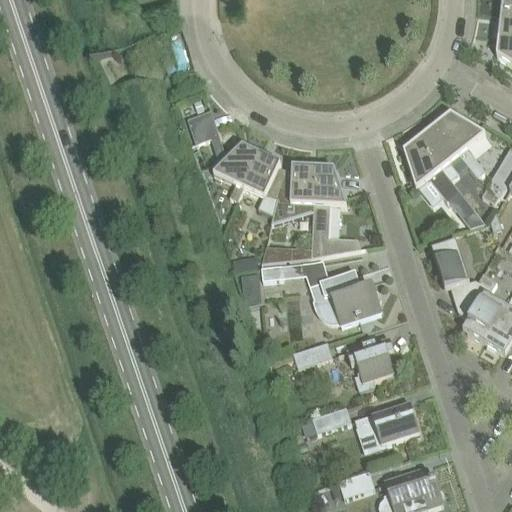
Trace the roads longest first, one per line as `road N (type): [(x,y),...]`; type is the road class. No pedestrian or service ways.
road 1 (secondary): [(185,511),(11,0)]
road 2 (residential): [(440,370),(360,124)]
road 3 (residential): [(360,124),(303,126),(251,104),(212,52),(203,0)]
road 4 (residential): [(486,511),(440,370)]
